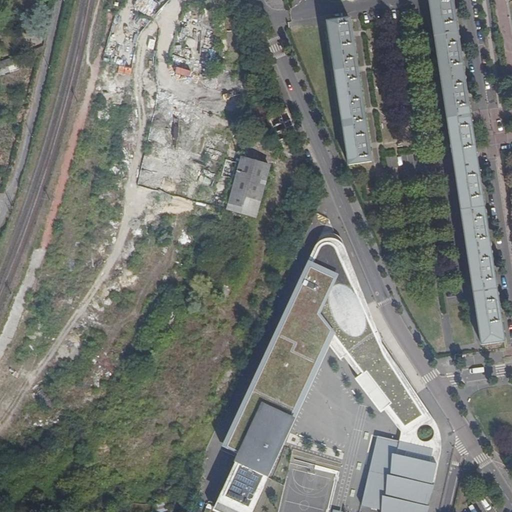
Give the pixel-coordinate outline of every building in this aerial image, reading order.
[(482,185),(474,142),(475,141),(475,139),(474,136),(473,136),(468,100),(469,100),(468,97),(468,94),(467,95),(462,59),(462,56),(462,54),(461,54),(455,17),(456,17),(456,15),(455,12),(452,0),(429,0),(435,40),(437,39),(439,50),(437,51),(440,69),(442,69),(445,91),(443,91),(446,110),(448,109),(450,120),(448,121),(462,214),(464,213),(465,224),(464,224),(466,243),(469,242),(472,264),(470,264),(473,283),(475,283),(477,294),(475,294),(483,347),(507,343),(502,312),(502,310),(502,307),(501,307),(495,271),(496,271),(496,268),(495,266),(489,231),(490,231),(489,228),(489,226),(488,226),(483,190),(483,189),(483,187),(483,184),(482,185)] [(353,34),(351,21),(328,25),(333,56),(335,56),(336,66),(334,66),(337,85),(339,85),(342,107),(341,107),(343,126),(345,126),(347,135),(345,136),(350,168),(372,164),(370,151),(371,151),(370,146),(369,146),(365,116),(365,115),(365,110),(364,110),(359,74),(359,69),(358,69),(354,40),(354,39),(353,34)] [(280,144),(295,137),(292,131),(295,130),(288,112),(269,119),(270,121),(269,124),(271,129),(274,130),(280,144)] [(257,220),(271,168),(243,160),(228,212),(257,220)] [(313,188),(317,182),(307,171),(301,181),(313,188)] [(229,511),(249,511),(284,438),(273,432),(315,342),(313,341),(321,322),(330,333),(323,339),(340,361),(348,356),(406,429),(425,416),(394,368),(389,370),(366,333),(371,331),(348,282),(339,284),(334,267),(339,255),(339,251),(337,247),(336,245),(333,244),(331,244),(328,243),(326,244),(323,245),(319,249),(226,450),(240,456),(236,465),(249,471),(229,511)] [(433,463),(435,449),(379,437),(364,507),(385,511),(430,511),(431,509),(430,507),(436,486),(434,485),(439,464),(433,463)]
